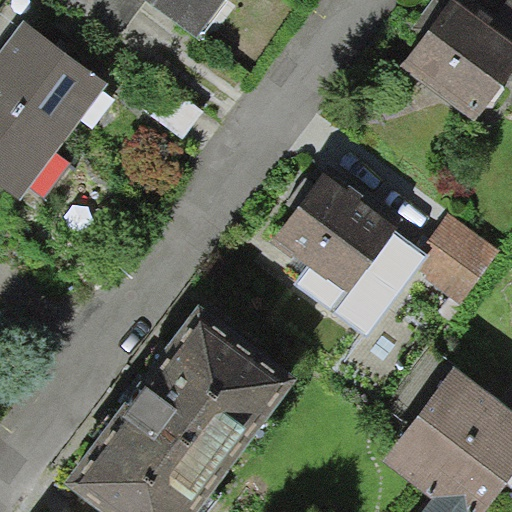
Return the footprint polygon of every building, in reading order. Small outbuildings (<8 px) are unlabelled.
[(143,0),(201,39),(228,0),(143,0)] [(406,65),(476,121),(511,76),(511,46),(456,2),(406,65)] [(0,53),(0,179),(25,195),(104,71),(22,20),(0,53)] [(136,101),(186,140),(207,113),(157,74),(136,101)] [(397,230),(325,174),(273,240),(345,296),(397,230)] [(469,302),(500,256),(454,224),(422,271),(469,302)] [(70,502),(84,511),(189,511),(274,392),(189,332),(70,502)] [(381,473),(439,511),(487,511),(511,476),(511,424),(445,379),(381,473)]
